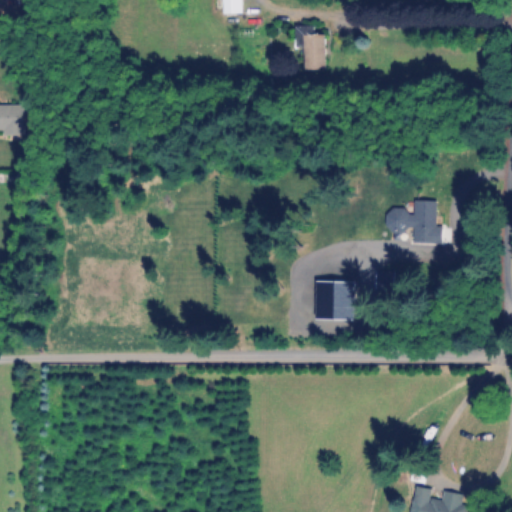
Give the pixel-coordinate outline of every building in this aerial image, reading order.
[(223,0),(223,14),(243,14),(243,0),(223,0)] [(299,47),(307,47),(307,69),(328,69),(328,32),(318,32),(318,26),(299,26),(299,47)] [(0,104),(0,133),(25,134),(25,104),(0,104)] [(444,225),(437,225),(438,199),(414,199),(413,242),(443,243),(444,225)] [(414,511),(468,511),(470,505),(463,503),(465,494),(446,490),(444,500),(433,498),(434,489),(419,486),(414,511)]
